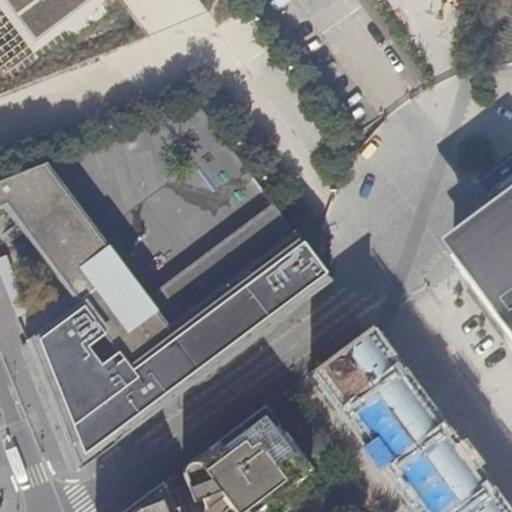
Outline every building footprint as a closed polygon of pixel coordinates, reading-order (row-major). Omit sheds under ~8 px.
[(0,0),(0,30),(14,20),(32,44),(91,0),(0,0)] [(138,426),(331,281),(271,201),(143,298),(46,162),(0,180),(0,209),(8,207),(78,301),(27,339),(79,470),(138,426)] [(453,266),(511,220),(511,194),(507,187),(435,241),(453,266)] [(511,220),(453,266),(483,306),(511,345),(511,220)] [(504,511),(367,329),(311,372),(414,511),(504,511)] [(229,511),(244,511),(307,465),(263,407),(181,468),(190,505),(216,494),(229,511)] [(169,511),(159,485),(123,511),(169,511)]
